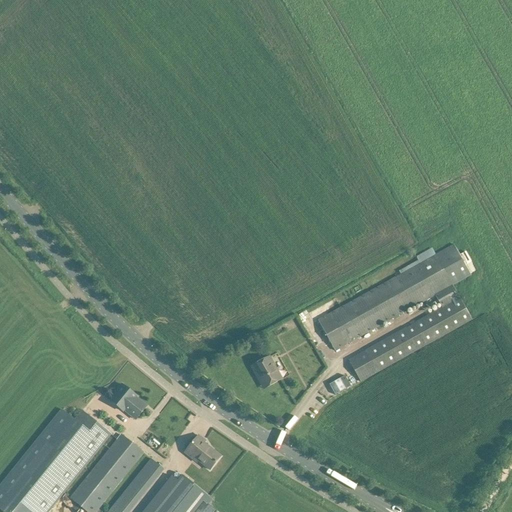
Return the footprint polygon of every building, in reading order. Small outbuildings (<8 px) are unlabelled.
[(319,321),(336,351),(354,340),(434,295),(442,309),(349,361),(360,382),(472,320),(460,299),(453,285),(470,275),(453,245),(338,310),(319,321)] [(252,367),(257,375),(259,374),(267,388),(282,379),(269,357),(252,367)] [(130,394),(132,392),(122,385),(116,392),(117,393),(111,401),(123,411),(124,410),(136,420),(147,407),(130,394)] [(111,435),(112,434),(82,411),(75,420),(62,410),(0,486),(0,510),(2,511),(49,511),(111,435)] [(121,435),(71,498),(87,511),(95,511),(143,453),(121,435)] [(186,451),(210,470),(220,457),(204,443),(205,441),(199,436),(186,451)] [(129,511),(164,470),(151,459),(108,511),(129,511)] [(216,511),(209,506),(213,500),(183,475),(178,481),(173,477),(144,511),(216,511)]
